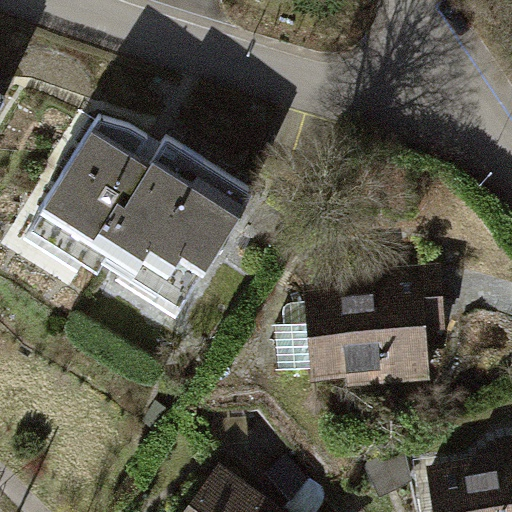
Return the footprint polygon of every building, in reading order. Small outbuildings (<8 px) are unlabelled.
[(97,113),(40,207),(62,220),(49,239),(97,266),(104,254),(153,286),(160,275),(185,291),(251,185),(166,131),(152,158),(144,154),(136,150),(146,132),(128,120),(97,113)] [(439,263),(378,266),(380,301),(441,297),(439,263)] [(443,320),(441,297),(380,301),(378,266),(358,267),(359,286),(307,289),(309,319),(274,321),(276,365),(311,363),(311,369),(375,366),(375,375),(426,372),(423,321),(443,320)] [(499,458),(427,471),(435,511),(511,511),(511,439),(496,443),(499,458)] [(175,511),(272,511),(274,510),(213,463),(175,511)]
